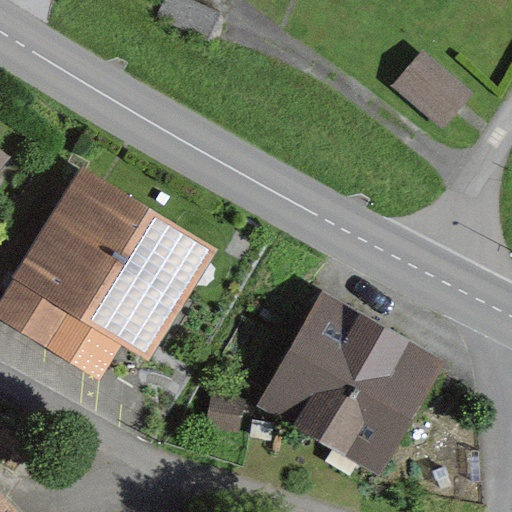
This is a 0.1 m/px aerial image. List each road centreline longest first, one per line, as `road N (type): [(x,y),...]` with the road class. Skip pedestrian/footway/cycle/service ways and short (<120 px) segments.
road 1 (secondary): [(445,280),(225,164),(0,28)]
road 2 (residential): [(445,280),(477,187),(511,120)]
